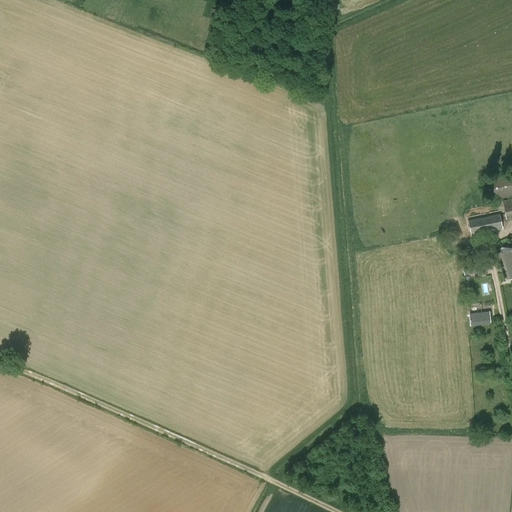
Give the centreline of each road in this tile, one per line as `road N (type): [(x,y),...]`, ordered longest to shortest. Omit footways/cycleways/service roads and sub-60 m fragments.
road 1 (track): [(332,511),(0,361)]
road 2 (track): [(511,229),(492,242),(511,380)]
